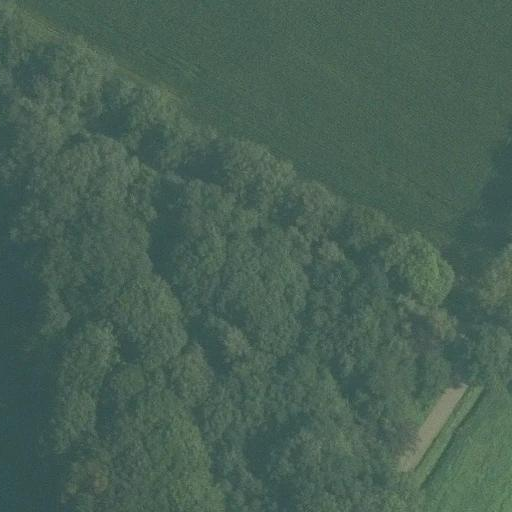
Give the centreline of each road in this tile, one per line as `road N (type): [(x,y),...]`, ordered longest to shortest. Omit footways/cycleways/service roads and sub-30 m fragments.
road 1 (unclassified): [(486,344),(0,82)]
road 2 (tertiary): [(373,511),(486,344)]
